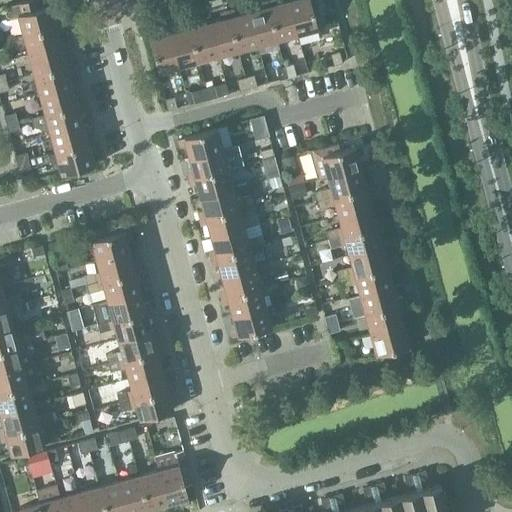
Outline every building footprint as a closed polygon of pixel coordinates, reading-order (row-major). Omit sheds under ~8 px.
[(18,17),(22,35),(56,26),(50,5),(38,8),(36,0),(31,0),(3,8),(5,17),(9,19),(18,17)] [(267,0),(266,0),(268,6),(277,40),(296,34),(287,1),(275,4),(273,0),(267,0)] [(290,0),(287,1),(296,34),(317,29),(312,11),(316,10),(317,7),(315,0),(290,0)] [(248,11),(257,45),(277,40),(268,6),(248,11)] [(257,45),(248,11),(228,17),(237,50),(257,45)] [(228,17),(209,22),(218,56),(237,50),(228,17)] [(198,61),(218,56),(209,22),(196,26),(195,20),(187,22),(189,28),(198,61)] [(28,55),(61,46),(56,26),(22,35),(28,55)] [(198,61),(189,28),(169,33),(178,66),(198,61)] [(178,66),(169,33),(148,39),(158,72),(178,66)] [(61,46),(28,55),(33,74),(66,65),(61,46)] [(330,55),(333,66),(342,64),(339,52),(330,55)] [(72,85),(69,73),(74,71),(72,64),(66,65),(33,74),(39,94),(72,85)] [(284,67),(287,79),(296,76),(292,65),(284,67)] [(287,79),(284,67),(276,70),(279,81),(287,79)] [(245,78),(248,89),(256,87),(253,76),(245,78)] [(248,89),(245,78),(236,80),(239,92),(248,89)] [(7,82),(0,84),(0,93),(9,91),(7,82)] [(72,85),(39,94),(44,114),(77,105),(72,85)] [(205,89),(208,100),(216,98),(213,87),(205,89)] [(194,104),(208,100),(205,89),(191,93),(194,104)] [(174,97),(165,99),(168,110),(177,108),(174,97)] [(49,131),(49,133),(83,124),(79,112),(85,110),(83,103),(77,105),(44,114),(32,117),(34,125),(49,131)] [(6,124),(17,121),(15,113),(4,116),(6,124)] [(262,116),(251,119),(254,128),(265,125),(262,116)] [(17,121),(6,124),(8,132),(19,129),(17,121)] [(55,153),(88,144),(94,142),(92,135),(86,137),(83,124),(49,133),(55,153)] [(185,145),(188,158),(222,149),(216,128),(183,137),(183,138),(177,139),(179,147),(185,145)] [(88,144),(55,153),(47,155),(49,162),(56,159),(60,174),(94,165),(90,151),(96,150),(94,142),(88,144)] [(309,151),(316,179),(326,176),(360,167),(356,154),(362,153),(360,145),(354,147),(354,146),(339,150),(337,143),(309,151)] [(262,159),(274,156),(271,147),(260,150),(262,159)] [(194,178),(227,168),(222,149),(188,158),(194,178)] [(16,164),(28,160),(26,152),(14,155),(16,164)] [(274,156),(262,159),(265,167),(276,164),(274,156)] [(292,156),(281,159),(283,167),(294,164),(292,156)] [(28,160),(16,164),(19,172),(30,169),(28,160)] [(332,196),(365,187),(371,185),(369,178),(363,179),(360,167),(326,176),(329,187),(325,188),(328,197),(332,196)] [(196,185),(199,197),(233,188),(227,168),(194,178),(188,179),(190,186),(196,185)] [(30,174),(21,177),(23,184),(26,183),(32,181),(30,174)] [(279,176),(268,179),(271,188),(281,185),(279,176)] [(300,185),(289,188),(292,199),(303,195),(300,185)] [(373,193),(371,185),(365,187),(332,196),(337,216),(371,206),(367,194),(373,193)] [(204,217),(242,207),(240,198),(236,199),(233,188),(199,197),(202,210),(197,211),(199,219),(204,217)] [(314,191),(317,200),(328,197),(325,188),(314,191)] [(240,198),(242,207),(253,204),(251,195),(240,198)] [(330,206),(328,197),(317,200),(319,209),(330,206)] [(255,212),(253,204),(242,207),(244,215),(255,212)] [(337,216),(343,235),(376,226),(371,206),(337,216)] [(204,217),(210,237),(243,227),(240,216),(244,215),(242,207),(204,217)] [(288,218),(277,221),(281,234),(291,231),(288,218)] [(121,224),(88,232),(90,240),(123,231),(121,224)] [(343,235),(348,255),(381,246),(376,226),(343,235)] [(209,258),(215,256),(253,246),(250,237),(246,239),(243,227),(210,237),(213,249),(207,250),(209,258)] [(325,231),(328,239),(339,236),(336,228),(325,231)] [(96,261),(129,252),(123,231),(90,240),(96,261)] [(250,237),(253,246),(264,243),(261,234),(250,237)] [(330,248),(341,245),(339,236),(328,239),(330,248)] [(59,240),(48,243),(50,252),(62,249),(59,240)] [(264,243),(253,246),(255,255),(266,252),(264,243)] [(42,245),(30,248),(33,257),(45,253),(42,245)] [(215,256),(221,276),(254,267),(251,256),(255,255),(253,246),(215,256)] [(353,275),(387,266),(381,246),(348,255),(353,275)] [(99,272),(95,273),(97,281),(134,271),(129,252),(96,261),(99,272)] [(353,275),(359,294),(392,285),(387,266),(353,275)] [(257,278),(254,267),(221,276),(226,296),(259,286),(263,285),(261,277),(257,278)] [(336,270),(338,279),(349,276),(347,267),(336,270)] [(140,270),(134,271),(97,281),(99,290),(103,289),(106,300),(140,291),(136,279),(142,277),(140,270)] [(286,270),(272,274),(274,282),(288,279),(286,270)] [(95,273),(84,276),(86,285),(97,281),(95,273)] [(261,277),(263,285),(274,282),(272,274),(261,277)] [(349,276),(338,279),(341,287),(352,284),(349,276)] [(305,277),(294,280),(297,290),(308,287),(305,277)] [(97,281),(86,285),(88,293),(99,290),(97,281)] [(274,282),(263,285),(266,294),(277,291),(274,282)] [(364,314),(397,305),(392,285),(359,294),(364,314)] [(228,303),(231,315),(265,306),(259,286),(226,296),(220,297),(222,305),(228,303)] [(70,289),(61,291),(64,303),(74,301),(70,289)] [(112,320),(145,311),(140,291),(106,300),(112,320)] [(7,297),(10,306),(21,303),(18,294),(7,297)] [(30,300),(22,302),(24,310),(32,308),(30,300)] [(12,314),(23,311),(21,303),(10,306),(12,314)] [(369,334),(403,325),(397,305),(364,314),(369,334)] [(231,315),(237,336),(270,327),(265,306),(231,315)] [(303,309),(305,317),(316,314),(314,306),(303,309)] [(0,329),(11,326),(6,307),(0,308),(0,329)] [(114,328),(117,340),(150,330),(145,311),(112,320),(108,321),(110,329),(114,328)] [(97,324),(108,321),(105,312),(94,315),(97,324)] [(326,325),(337,322),(335,314),(324,317),(326,325)] [(110,329),(108,321),(97,324),(99,332),(110,329)] [(337,322),(326,325),(328,334),(340,331),(337,322)] [(403,325),(369,334),(375,354),(408,345),(403,325)] [(0,350),(20,345),(18,336),(14,337),(11,326),(0,329),(0,350)] [(122,359),(156,350),(150,330),(117,340),(122,359)] [(20,345),(31,342),(29,333),(18,336),(20,345)] [(66,333),(55,336),(56,339),(59,350),(70,347),(66,333)] [(31,342),(20,345),(23,353),(28,352),(34,350),(31,342)] [(0,371),(22,366),(31,363),(28,352),(23,353),(20,345),(0,350),(0,371)] [(125,368),(128,379),(161,370),(156,350),(122,359),(118,360),(121,369),(125,368)] [(107,363),(118,360),(116,352),(105,355),(107,363)] [(118,360),(107,363),(110,372),(121,369),(118,360)] [(348,361),(337,364),(339,372),(350,369),(348,361)] [(31,363),(22,366),(0,371),(0,392),(31,384),(42,381),(40,373),(36,373),(33,363),(31,363)] [(128,379),(131,390),(133,399),(166,390),(161,370),(128,379)] [(42,381),(31,384),(33,393),(45,390),(42,381)] [(29,394),(33,393),(31,384),(0,392),(0,413),(32,405),(29,394)] [(172,388),(166,390),(133,399),(129,400),(131,408),(135,407),(139,419),(172,410),(168,397),(174,395),(172,388)] [(118,403),(129,400),(127,391),(116,394),(118,403)] [(131,408),(129,400),(118,403),(120,411),(131,408)] [(0,417),(4,434),(38,425),(42,424),(39,415),(35,416),(32,405),(0,413),(0,417)] [(42,424),(56,420),(54,411),(39,415),(42,424)] [(173,416),(165,419),(168,430),(176,428),(173,416)] [(42,424),(44,432),(63,427),(61,418),(56,420),(42,424)] [(10,454),(43,445),(40,433),(44,432),(42,424),(38,425),(4,434),(0,434),(0,440),(1,443),(6,441),(10,454)] [(125,429),(129,441),(137,439),(134,427),(125,429)] [(129,441),(125,429),(117,432),(120,443),(129,441)] [(86,440),(89,452),(98,450),(95,438),(86,440)] [(89,452),(86,440),(77,443),(81,454),(89,452)] [(46,451),(50,463),(58,460),(55,449),(46,451)] [(50,463),(46,451),(38,453),(41,465),(50,463)] [(183,452),(175,454),(178,464),(184,486),(192,484),(183,452)] [(154,460),(157,470),(166,503),(179,500),(181,506),(188,504),(186,498),(187,498),(184,486),(178,464),(175,454),(154,460)] [(7,462),(0,463),(0,470),(2,476),(10,473),(7,462)] [(126,467),(129,478),(118,481),(126,511),(134,511),(139,511),(147,511),(146,509),(137,475),(135,465),(126,467)] [(146,509),(166,503),(157,470),(137,475),(146,509)] [(414,474),(417,486),(420,485),(419,482),(427,480),(425,471),(414,474)] [(417,486),(414,474),(403,477),(406,486),(414,484),(414,486),(417,486)] [(105,511),(126,511),(118,481),(98,486),(105,511)] [(372,485),(376,497),(378,496),(377,493),(385,491),(383,482),(372,485)] [(35,488),(39,502),(41,511),(62,511),(59,497),(55,483),(35,488)] [(440,484),(418,490),(397,496),(401,511),(447,511),(443,496),(442,492),(440,484)] [(376,497),(372,485),(361,488),(364,497),(372,495),(373,498),(376,497)] [(105,511),(98,486),(78,491),(83,511),(105,511)] [(62,511),(83,511),(78,491),(59,497),(62,511)] [(331,497),(334,508),(336,508),(335,505),(343,503),(341,494),(331,497)] [(401,511),(397,496),(377,502),(356,507),(357,511),(401,511)] [(334,508),(331,497),(320,499),(323,508),(331,506),(331,509),(334,508)] [(19,511),(41,511),(39,502),(18,508),(19,511)]
